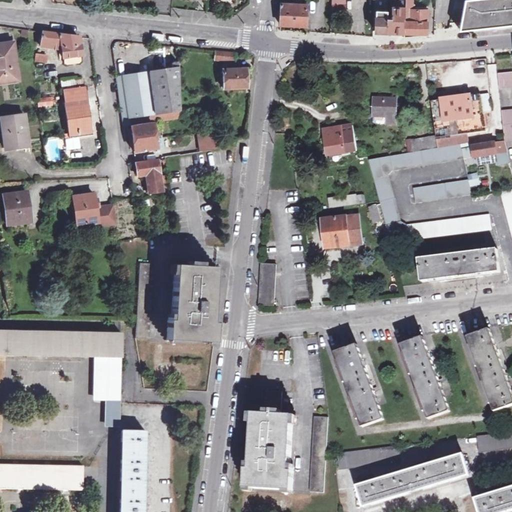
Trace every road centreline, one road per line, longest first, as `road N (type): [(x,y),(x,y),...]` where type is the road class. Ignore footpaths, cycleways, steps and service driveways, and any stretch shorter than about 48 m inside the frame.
road 1 (residential): [(234,325),(265,43)]
road 2 (residential): [(511,297),(234,325)]
road 3 (residential): [(265,43),(368,52),(511,40)]
road 4 (residential): [(207,511),(234,325)]
road 5 (residential): [(100,23),(265,43)]
road 6 (residential): [(100,23),(118,170)]
